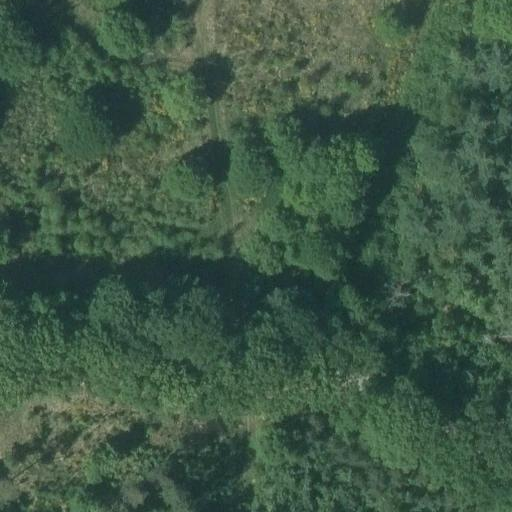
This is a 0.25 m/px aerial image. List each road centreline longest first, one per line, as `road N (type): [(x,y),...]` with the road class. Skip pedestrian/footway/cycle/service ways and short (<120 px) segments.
road 1 (unclassified): [(511,470),(383,391),(320,367),(0,350)]
road 2 (track): [(257,360),(244,511)]
